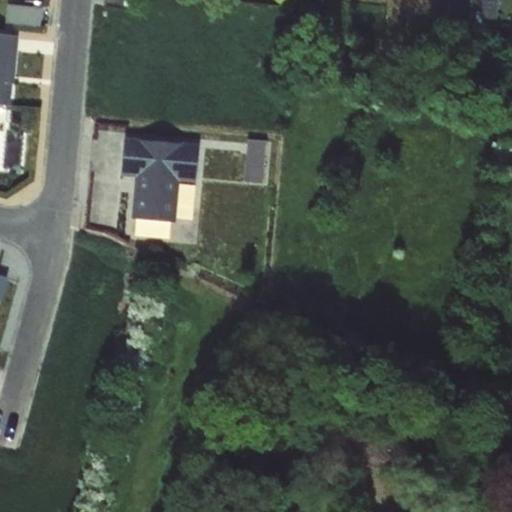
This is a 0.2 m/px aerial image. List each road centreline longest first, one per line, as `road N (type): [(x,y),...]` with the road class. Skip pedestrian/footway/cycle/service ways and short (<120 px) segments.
road 1 (residential): [(79,0),(53,238)]
road 2 (residential): [(53,238),(4,434)]
